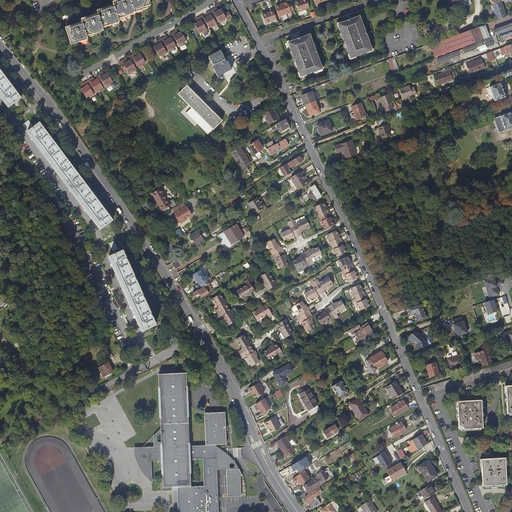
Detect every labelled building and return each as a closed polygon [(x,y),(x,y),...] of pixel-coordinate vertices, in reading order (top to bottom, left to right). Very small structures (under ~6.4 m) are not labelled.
[(103,30),(101,27),(106,25),(106,26),(118,22),(117,20),(130,16),(130,14),(135,13),(134,11),(147,7),(147,5),(150,5),(148,0),(115,0),(112,1),(113,5),(96,10),(97,13),(80,18),(81,21),(65,26),(71,44),(75,42),(75,43),(87,40),(86,37),(100,32),(100,31),(103,30)] [(310,8),(307,0),(302,0),(296,2),(299,12),(310,8)] [(507,16),(501,0),(490,0),(497,20),(507,16)] [(289,4),(289,3),(285,4),(285,5),(281,6),(281,5),(276,7),(280,17),(292,13),(292,11),(295,10),(292,3),(289,4)] [(226,16),(223,10),(218,13),(217,10),(211,13),(217,23),(219,22),(221,25),(226,22),(225,21),(228,19),(226,16)] [(278,20),(275,11),(263,15),(266,24),(278,20)] [(217,23),(211,13),(208,14),(210,17),(205,20),(210,27),(210,29),(213,27),(214,29),(219,26),(217,23)] [(373,50),(361,16),(339,24),(345,40),(346,39),(347,42),(346,42),(352,58),(373,50)] [(210,27),(205,20),(205,19),(204,17),(200,19),(198,20),(200,23),(196,25),(201,34),(203,33),(204,34),(209,32),(207,29),(210,27)] [(500,34),(511,29),(511,23),(494,30),(496,35),(500,34)] [(483,39),(490,36),(486,25),(478,27),(483,39)] [(482,40),(483,40),(483,39),(478,27),(431,44),(433,50),(435,57),(437,57),(458,49),(463,47),(475,43),(482,40)] [(511,37),(511,29),(500,34),(502,40),(507,38),(508,40),(511,37)] [(187,42),(182,32),(178,35),(176,32),(171,35),(172,37),(172,38),(176,45),(179,44),(181,47),(185,45),(184,43),(187,42)] [(324,69),(318,53),(316,53),(315,51),(317,50),(311,34),(289,42),(302,77),(324,69)] [(176,45),(172,38),(168,40),(166,37),(163,39),(169,50),(171,53),(175,50),(174,49),(177,47),(176,45)] [(169,50),(163,39),(159,41),(158,42),(159,45),(155,47),(160,57),(163,55),(164,57),(168,54),(167,51),(169,50)] [(475,43),(463,47),(465,52),(476,48),(475,43)] [(511,43),(500,48),(501,53),(507,52),(507,53),(511,51),(511,43)] [(228,59),(222,48),(210,54),(216,65),(215,66),(219,74),(232,67),(228,59)] [(458,49),(437,57),(439,62),(458,55),(460,54),(458,49)] [(495,60),(492,51),(486,54),(489,62),(495,60)] [(147,63),(141,54),(137,57),(135,54),(131,56),(132,59),(131,60),(136,67),(138,66),(140,69),(144,67),(144,65),(147,63)] [(459,57),(458,55),(439,62),(440,65),(451,60),(451,59),(452,59),(453,60),(459,57)] [(136,67),(131,60),(127,62),(126,59),(124,60),(120,62),(121,64),(126,73),(128,71),(130,74),(135,72),(134,70),(137,69),(136,67)] [(486,69),(483,59),(467,65),(470,74),(478,71),(486,69)] [(21,98),(0,69),(0,94),(9,107),(21,98)] [(454,80),(453,79),(456,78),(454,71),(451,73),(447,74),(447,72),(434,77),(437,84),(445,82),(445,83),(454,80)] [(113,82),(108,73),(104,75),(102,72),(97,76),(98,79),(102,86),(103,86),(105,85),(107,88),(111,85),(110,84),(113,82)] [(102,86),(98,79),(95,80),(94,81),(93,78),(89,80),(96,92),(97,93),(102,91),(101,89),(104,87),(103,86),(102,86)] [(94,93),(96,92),(89,80),(86,82),(84,83),(86,86),(81,88),(87,97),(90,96),(90,97),(95,95),(94,93)] [(506,97),(501,83),(490,86),(495,101),(506,97)] [(223,120),(190,84),(181,92),(194,106),(193,108),(192,109),(193,110),(199,120),(201,121),(202,120),(204,118),(214,128),(223,120)] [(417,94),(415,88),(411,89),(410,86),(400,90),(404,99),(417,94)] [(316,101),(312,91),(301,96),(305,105),(306,105),(316,101)] [(394,109),(392,103),(393,103),(390,94),(381,98),(386,112),(394,109)] [(320,112),(316,101),(306,105),(310,116),(320,112)] [(366,117),(361,104),(352,107),(357,120),(366,117)] [(279,119),(274,108),(263,114),(269,124),(279,119)] [(511,128),(511,112),(495,118),(500,132),(511,128)] [(29,119),(22,123),(26,130),(33,126),(29,119)] [(290,127),(286,119),(277,124),(280,130),(281,132),(290,127)] [(331,131),(327,120),(315,125),(319,135),(331,131)] [(452,129),(464,125),(462,121),(451,125),(450,125),(452,129)] [(112,220),(40,122),(28,131),(101,229),(112,220)] [(271,135),(280,130),(277,124),(268,129),(271,135)] [(393,136),(389,125),(380,128),(384,139),(393,136)] [(271,135),(268,129),(259,134),(263,142),(272,137),(271,135)] [(281,149),(290,144),(286,138),(272,146),(275,150),(280,147),(281,149)] [(263,149),(258,140),(250,145),(255,154),(263,149)] [(358,154),(352,140),(335,146),(338,152),(344,150),(347,158),(358,154)] [(251,163),(241,147),(232,152),(237,160),(238,159),(243,168),(251,163)] [(291,168),(303,161),(301,157),(288,164),(288,163),(280,168),(285,177),(291,173),(288,167),(289,166),(291,168)] [(308,184),(301,172),(291,178),(298,190),(308,184)] [(321,197),(314,185),(310,187),(313,192),(315,196),(313,197),(314,197),(315,200),(317,199),(321,197)] [(171,205),(163,193),(161,189),(159,191),(158,190),(153,194),(156,198),(164,210),(171,205)] [(263,208),(259,201),(257,198),(248,203),(254,213),(263,208)] [(328,215),(326,211),(327,211),(324,204),(314,209),(315,211),(317,212),(318,215),(317,215),(319,219),(328,215)] [(193,214),(187,205),(175,212),(181,222),(193,214)] [(333,226),(330,218),(328,215),(319,219),(320,222),(321,222),(323,226),(322,227),(324,230),(333,226)] [(308,227),(305,219),(295,223),(294,221),(293,221),(291,223),(296,235),(300,233),(299,231),(302,230),(302,231),(305,229),(305,228),(308,227)] [(243,236),(235,223),(223,231),(230,243),(237,239),(238,240),(243,236)] [(296,235),(291,223),(287,224),(289,229),(280,233),(283,241),(287,239),(288,240),(291,239),(290,237),(296,235)] [(253,237),(248,227),(244,229),(249,239),(253,237)] [(203,240),(197,230),(189,234),(196,245),(203,240)] [(339,238),(336,231),(327,236),(328,238),(329,239),(330,242),(329,243),(331,247),(341,242),(339,238)] [(175,240),(165,247),(169,253),(179,247),(175,240)] [(278,249),(277,247),(278,246),(277,244),(276,244),(274,240),(264,244),(266,250),(267,249),(269,254),(270,258),(282,252),(280,248),(278,249)] [(346,253),(342,245),(341,242),(331,247),(333,250),(333,249),(335,253),(335,254),(336,257),(346,253)] [(320,257),(321,257),(318,249),(314,251),(313,250),(311,251),(311,252),(308,253),(309,254),(305,256),(310,268),(314,266),(313,264),(320,261),(321,260),(321,259),(320,257)] [(155,324),(122,250),(108,256),(142,330),(155,324)] [(288,266),(286,261),(285,258),(284,259),(283,256),(284,256),(282,252),(270,258),(272,261),(276,259),(280,269),(288,266)] [(172,263),(178,259),(176,256),(169,259),(172,264),(172,263)] [(310,268),(305,256),(301,257),(302,259),(299,260),(299,259),(296,261),(296,262),(292,263),(297,274),(303,271),(302,268),(301,267),(305,265),(306,267),(307,269),(310,268)] [(352,267),(350,264),(350,263),(348,257),(338,261),(339,263),(340,264),(341,267),(342,272),(352,267)] [(183,264),(179,259),(178,259),(172,263),(176,269),(183,264)] [(357,278),(354,271),(353,271),(352,267),(342,272),(344,275),(345,274),(346,278),(345,279),(347,282),(357,278)] [(189,274),(185,268),(178,272),(182,278),(189,274)] [(210,279),(208,275),(206,277),(202,270),(195,274),(201,284),(202,284),(204,286),(210,283),(208,280),(210,279)] [(279,284),(276,280),(274,281),(269,271),(260,276),(266,286),(265,286),(268,291),(279,284)] [(495,276),(484,278),(488,297),(500,295),(498,286),(504,284),(503,278),(495,280),(495,276)] [(328,287),(332,285),(328,278),(319,283),(317,280),(314,282),(320,293),(324,292),(323,290),(325,289),(326,290),(328,288),(329,288),(328,287)] [(249,294),(255,290),(248,279),(244,281),(246,284),(236,290),(241,298),(246,296),(247,297),(249,295),(249,294)] [(320,293),(314,282),(310,284),(313,290),(304,295),(308,302),(312,300),(315,299),(315,298),(317,296),(317,295),(320,293)] [(202,297),(214,290),(210,283),(204,286),(205,287),(199,290),(198,290),(194,292),(196,295),(200,293),(202,297)] [(354,299),(364,295),(362,291),(363,291),(359,283),(350,287),(351,290),(352,291),(354,295),(353,295),(354,299)] [(229,308),(225,302),(226,301),(225,299),(224,299),(221,295),(213,299),(219,310),(216,311),(218,314),(229,308)] [(369,306),(366,298),(365,299),(364,295),(354,299),(351,300),(352,303),(355,301),(356,302),(357,302),(358,306),(359,310),(369,306)] [(484,302),(488,314),(498,311),(494,299),(484,302)] [(308,313),(306,310),(304,307),(305,307),(304,304),(303,304),(301,300),(294,304),(299,314),(295,316),(295,317),(297,320),(308,313)] [(334,313),(344,307),(340,300),(336,302),(335,302),(333,303),(333,304),(330,306),(331,306),(327,308),(334,319),(337,317),(334,313)] [(427,318),(422,303),(407,308),(409,315),(414,313),(417,321),(427,318)] [(272,315),(266,304),(260,308),(259,307),(256,308),(257,309),(253,312),(257,319),(266,314),(268,318),(272,315)] [(236,322),(234,317),(234,316),(233,313),(232,314),(229,308),(218,314),(220,318),(222,316),(228,326),(236,322)] [(334,319),(327,308),(324,310),(325,312),(322,313),(319,314),(320,315),(315,317),(319,324),(329,319),(330,321),(334,319)] [(312,322),(311,320),(310,320),(309,318),(310,317),(308,313),(297,320),(299,324),(302,322),(307,331),(314,327),(311,323),(312,322)] [(292,332),(287,323),(287,322),(285,319),(274,325),(276,329),(279,327),(280,329),(279,330),(281,332),(282,332),(284,337),(292,332)] [(453,324),(457,336),(468,332),(464,320),(453,324)] [(373,333),(367,322),(361,326),(362,327),(360,327),(359,324),(349,329),(352,334),(354,333),(357,338),(355,340),(358,344),(367,339),(365,336),(367,335),(367,336),(373,333)] [(429,345),(427,339),(418,331),(411,334),(408,338),(412,342),(413,341),(416,343),(417,348),(429,345)] [(249,342),(250,341),(248,338),(247,339),(245,334),(236,339),(242,349),(239,350),(241,354),(252,347),(249,342)] [(287,353),(280,342),(274,345),(274,344),(271,346),(272,347),(267,350),(272,359),(282,353),(283,355),(287,353)] [(260,361),(257,356),(258,356),(256,353),(252,347),(241,354),(243,358),(246,356),(251,366),(260,361)] [(491,363),(487,349),(474,354),(476,361),(480,359),(483,365),(491,363)] [(388,362),(383,350),(366,358),(371,370),(388,362)] [(462,365),(459,355),(447,358),(451,369),(462,365)] [(436,390),(511,366),(511,359),(434,384),(436,390)] [(113,372),(108,362),(97,367),(103,377),(113,372)] [(440,374),(436,362),(426,365),(429,378),(440,374)] [(287,381),(283,375),(293,370),(289,363),(272,373),(280,385),(287,381)] [(324,376),(322,373),(327,370),(325,367),(317,372),(320,378),(324,376)] [(159,445),(159,459),(160,486),(173,486),(174,511),(217,511),(216,440),(225,440),(224,414),(204,414),(205,447),(188,447),(186,375),(157,376),(159,445)] [(343,383),(341,379),(331,384),(339,397),(348,392),(346,387),(343,383)] [(254,397),(263,392),(257,382),(248,388),(250,392),(251,391),(254,397)] [(402,393),(395,382),(386,387),(393,399),(402,393)] [(323,412),(307,388),(300,393),(299,393),(309,409),(307,411),(312,419),(323,412)] [(275,399),(282,395),(279,389),(272,393),(275,399)] [(270,407),(264,398),(255,403),(257,407),(258,409),(260,413),(270,407)] [(367,415),(357,399),(350,403),(354,410),(352,411),(357,421),(367,415)] [(482,399),(458,401),(459,428),(483,427),(482,399)] [(395,416),(408,408),(404,400),(391,407),(395,416)] [(280,427),(274,417),(264,423),(266,427),(267,426),(268,428),(270,432),(280,427)] [(406,430),(401,421),(388,428),(393,437),(406,430)] [(336,425),(335,423),(323,430),(327,436),(339,430),(336,425)] [(427,443),(422,434),(413,439),(418,448),(427,443)] [(294,452),(285,437),(276,443),(285,457),(294,452)] [(418,448),(413,439),(410,442),(414,450),(418,448)] [(159,459),(159,445),(131,446),(131,453),(134,461),(137,468),(141,473),(149,480),(149,460),(159,459)] [(313,461),(322,456),(318,450),(310,455),(313,461)] [(383,469),(391,464),(388,459),(387,457),(388,456),(385,452),(376,457),(383,469)] [(273,462),(279,458),(277,453),(270,457),(273,462)] [(358,459),(354,453),(350,455),(354,463),(359,460),(358,459)] [(506,457),(482,458),(483,486),(507,485),(506,457)] [(295,468),(305,462),(303,458),(293,464),(295,468)] [(437,475),(428,460),(418,466),(427,481),(437,475)] [(405,472),(400,463),(386,470),(392,480),(405,472)] [(239,493),(239,472),(241,472),(239,466),(238,465),(225,466),(226,493),(239,493)] [(294,481),(302,476),(301,475),(306,472),(304,468),(298,472),(299,473),(292,477),(294,481)] [(304,494),(326,482),(325,480),(323,477),(320,479),(318,476),(300,487),(304,494)] [(436,492),(431,484),(420,491),(422,493),(425,499),(436,492)] [(314,501),(312,498),(315,496),(322,492),(319,487),(304,497),(311,508),(320,503),(317,499),(317,500),(314,501)] [(442,511),(433,497),(423,503),(428,511),(442,511)] [(335,500),(331,503),(336,511),(340,508),(335,500)] [(377,511),(370,500),(357,508),(359,511),(377,511)] [(331,503),(331,502),(321,509),(323,511),(334,511),(337,511),(336,511),(331,503)]
